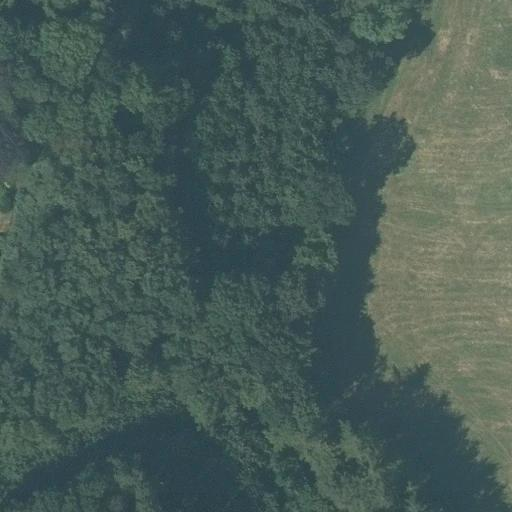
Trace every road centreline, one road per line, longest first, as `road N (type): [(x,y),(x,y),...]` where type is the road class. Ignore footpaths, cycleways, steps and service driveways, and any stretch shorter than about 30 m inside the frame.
road 1 (track): [(323,511),(289,482),(248,423),(205,327),(170,198)]
road 2 (track): [(170,198),(60,78),(5,0)]
